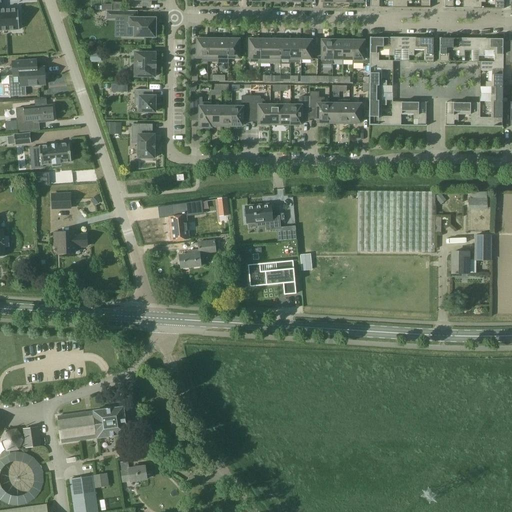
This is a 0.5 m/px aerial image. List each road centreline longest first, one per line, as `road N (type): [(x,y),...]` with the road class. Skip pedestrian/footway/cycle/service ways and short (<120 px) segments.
road 1 (residential): [(435,159),(175,157),(168,145),(170,18)]
road 2 (tertiary): [(156,318),(511,335)]
road 3 (unclassified): [(156,318),(50,0)]
road 4 (residential): [(437,21),(170,18)]
road 5 (residential): [(253,511),(198,427),(156,318)]
road 6 (tertiary): [(156,318),(0,308)]
